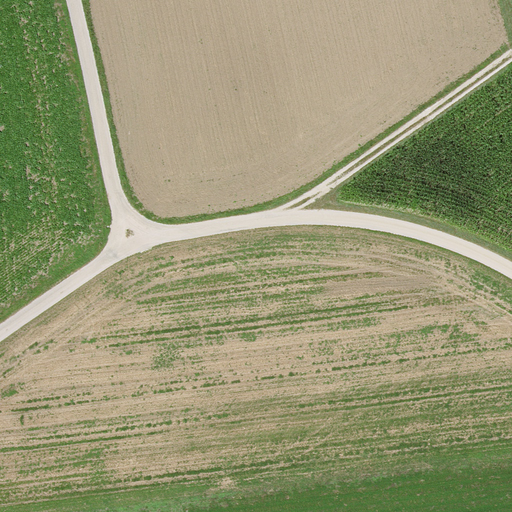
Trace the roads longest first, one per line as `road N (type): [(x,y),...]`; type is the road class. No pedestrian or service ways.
road 1 (track): [(0,333),(121,246),(230,218),(368,216),(481,250),(511,271)]
road 2 (track): [(270,217),(511,53)]
road 3 (track): [(121,246),(100,97),(74,0)]
